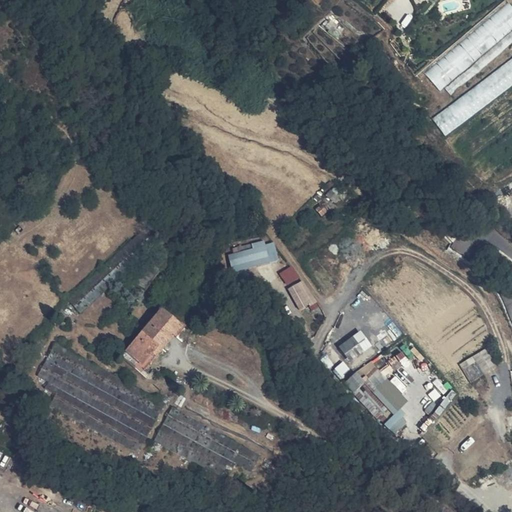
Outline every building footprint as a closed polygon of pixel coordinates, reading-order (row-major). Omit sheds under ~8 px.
[(511,6),(508,1),(424,73),(439,91),(511,28),(511,6)] [(511,32),(447,88),(452,94),(511,43),(511,32)] [(511,60),(434,119),(448,136),(511,88),(511,60)] [(253,242),(254,249),(230,253),(233,270),(280,262),(276,242),(266,244),(266,240),(253,242)] [(287,285),(300,278),(293,265),(281,272),(287,285)] [(119,300),(123,303),(137,282),(132,279),(119,300)] [(289,288),(301,310),(317,301),(305,279),(289,288)] [(144,286),(137,282),(123,303),(131,308),(144,286)] [(81,312),(89,304),(78,292),(70,299),(81,312)] [(109,335),(113,336),(112,335),(118,318),(115,316),(117,311),(114,311),(109,335)] [(123,312),(117,311),(115,316),(118,318),(112,335),(113,336),(118,337),(123,312)] [(151,328),(128,359),(123,366),(136,376),(139,372),(144,376),(154,362),(153,362),(157,348),(161,339),(157,335),(153,329),(151,328)] [(157,348),(163,350),(170,341),(153,329),(157,335),(161,339),(157,348)] [(154,362),(163,350),(157,348),(153,362),(154,362)] [(487,349),(461,363),(470,381),(497,367),(487,349)] [(400,410),(409,400),(369,360),(346,384),(379,416),(383,412),(378,408),(383,403),(394,415),(386,423),(396,433),(410,419),(400,410)] [(131,383),(136,376),(123,366),(118,374),(131,383)] [(131,383),(118,374),(114,380),(120,384),(129,391),(132,393),(144,376),(139,372),(136,376),(131,383)]
